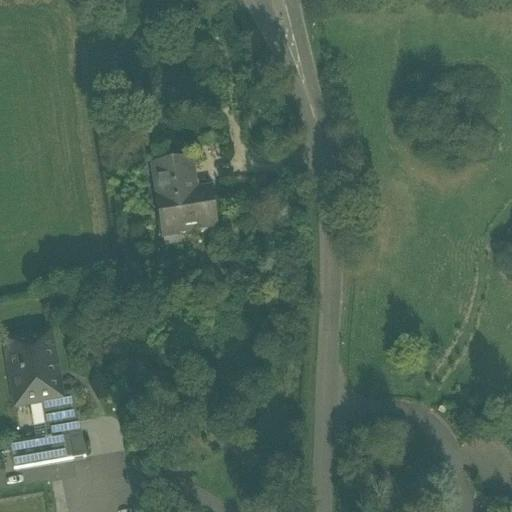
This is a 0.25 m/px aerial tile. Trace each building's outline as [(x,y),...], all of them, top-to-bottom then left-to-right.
[(153,203),(160,244),(178,241),(178,237),(217,230),(211,192),(192,195),(186,162),(151,168),(157,202),(153,203)] [(9,447),(13,472),(73,462),(65,419),(76,417),(72,395),(60,398),(56,372),(58,371),(52,335),(4,343),(10,374),(8,374),(14,409),(29,406),(39,404),(45,403),(50,426),(44,427),(46,440),(36,442),(9,447)] [(39,404),(44,427),(50,426),(45,403),(39,404)] [(29,406),(36,442),(46,440),(44,427),(39,404),(29,406)] [(65,419),(73,462),(85,459),(78,417),(76,417),(65,419)] [(55,511),(51,483),(0,491),(0,511),(55,511)]
